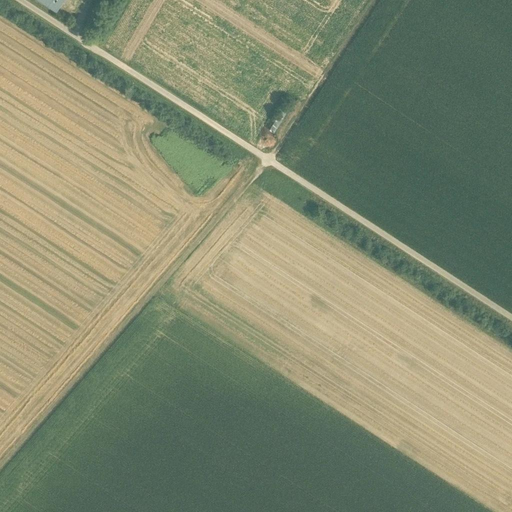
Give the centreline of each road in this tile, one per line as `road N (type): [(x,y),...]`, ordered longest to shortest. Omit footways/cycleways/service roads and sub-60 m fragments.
road 1 (track): [(511,321),(17,0)]
road 2 (track): [(266,161),(0,482)]
road 3 (track): [(266,161),(387,0)]
